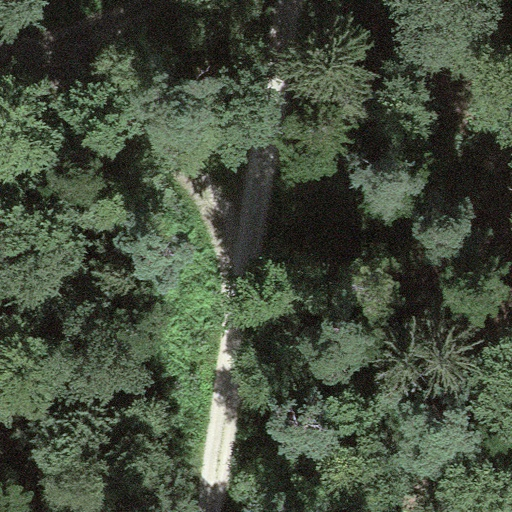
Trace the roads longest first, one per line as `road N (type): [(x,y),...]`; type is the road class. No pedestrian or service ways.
road 1 (track): [(210,511),(293,0)]
road 2 (track): [(50,48),(138,108),(189,161),(252,255)]
road 3 (track): [(149,0),(50,48),(0,49)]
